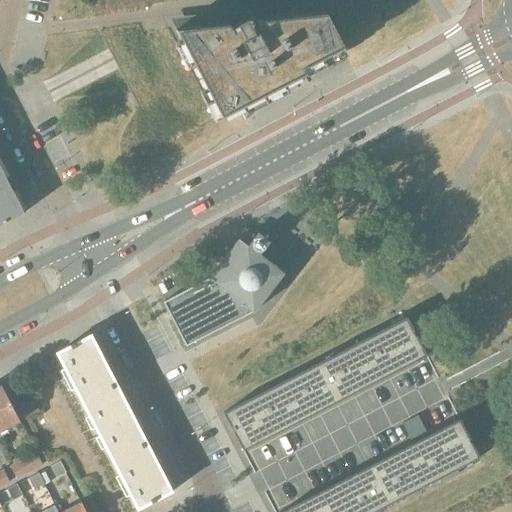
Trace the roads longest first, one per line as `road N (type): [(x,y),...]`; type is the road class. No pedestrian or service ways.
road 1 (tertiary): [(178,212),(442,74)]
road 2 (residential): [(216,506),(95,270)]
road 3 (residential): [(81,244),(0,88)]
